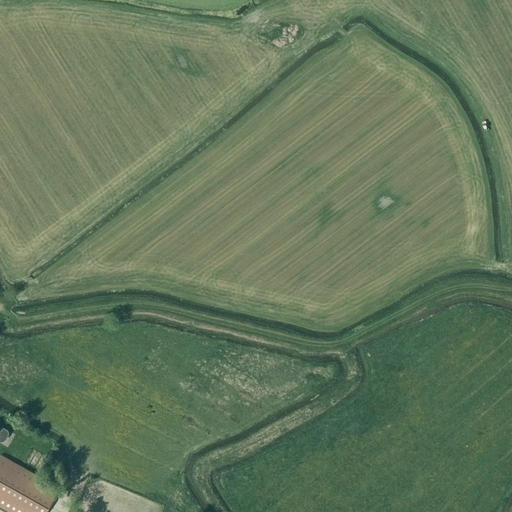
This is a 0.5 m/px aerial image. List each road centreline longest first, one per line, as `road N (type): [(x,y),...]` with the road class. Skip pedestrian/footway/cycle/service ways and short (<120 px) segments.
road 1 (track): [(511,295),(439,294),(327,347),(131,307),(0,322)]
road 2 (track): [(216,511),(199,481),(200,465),(351,382),(349,342)]
